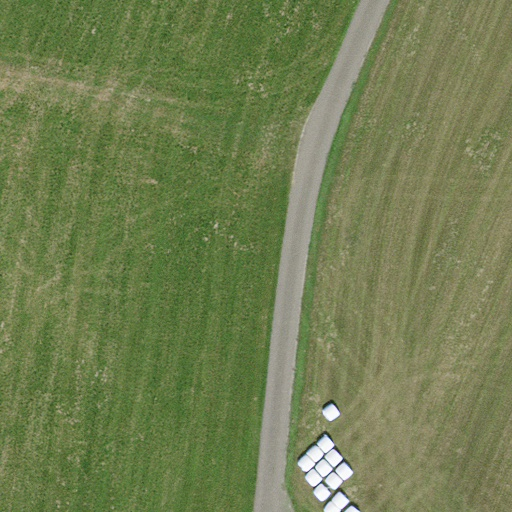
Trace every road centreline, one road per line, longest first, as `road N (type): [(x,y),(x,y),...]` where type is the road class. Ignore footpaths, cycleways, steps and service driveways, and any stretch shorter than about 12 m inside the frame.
road 1 (track): [(380,0),(298,198),(272,511)]
road 2 (track): [(0,48),(325,131)]
